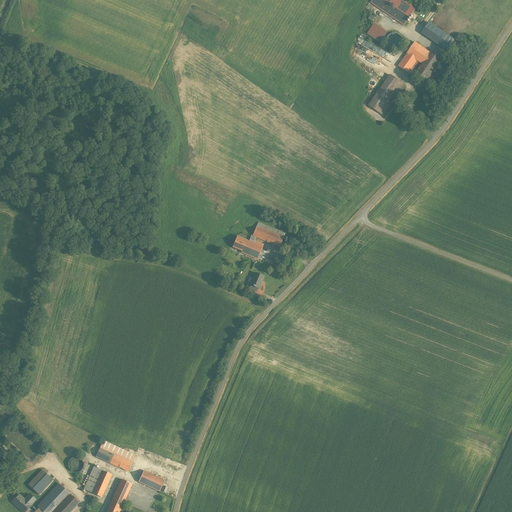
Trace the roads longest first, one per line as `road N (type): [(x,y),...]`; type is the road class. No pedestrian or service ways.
road 1 (unclassified): [(176,511),(242,337),(357,216)]
road 2 (unclassified): [(357,216),(450,117),(511,22)]
road 3 (unclassified): [(511,277),(357,216)]
